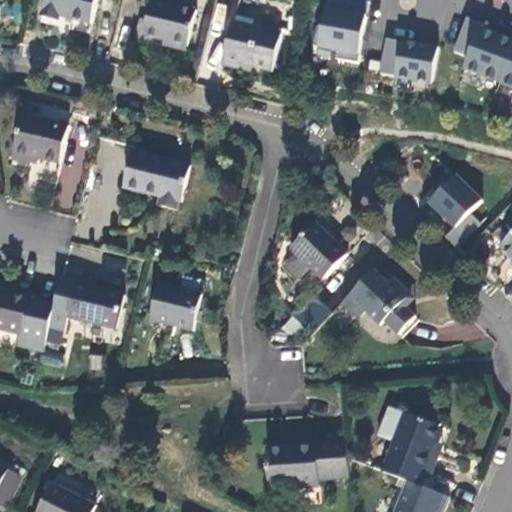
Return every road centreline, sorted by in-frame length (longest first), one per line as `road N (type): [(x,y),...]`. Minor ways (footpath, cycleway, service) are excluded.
road 1 (residential): [(294,136),(0,65)]
road 2 (residential): [(511,322),(294,136)]
road 3 (residential): [(294,136),(276,180),(248,327),(273,382)]
